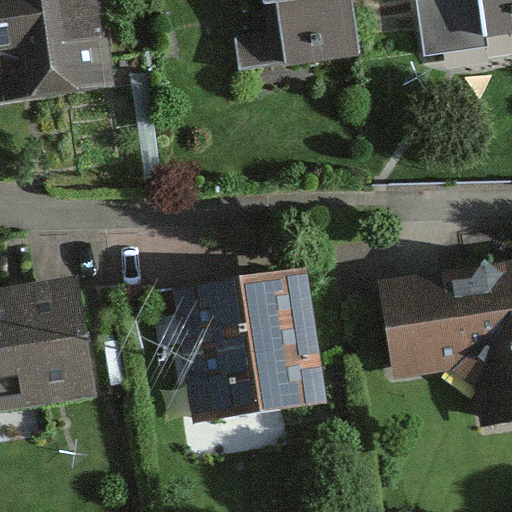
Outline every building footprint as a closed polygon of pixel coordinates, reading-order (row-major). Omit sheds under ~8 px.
[(100,0),(0,0),(0,83),(18,80),(21,102),(114,87),(100,0)] [(244,0),(245,3),(261,0),(265,0),(276,71),(374,57),(365,0),(244,0)] [(424,55),(511,40),(511,0),(416,0),(415,1),(424,55)] [(307,279),(187,298),(206,425),(327,406),(307,279)] [(511,280),(395,299),(409,381),(485,369),(494,431),(511,428),(511,280)] [(84,294),(0,307),(0,422),(102,406),(84,294)]
